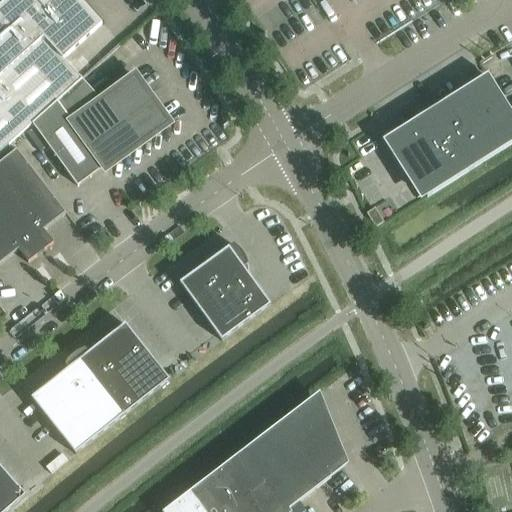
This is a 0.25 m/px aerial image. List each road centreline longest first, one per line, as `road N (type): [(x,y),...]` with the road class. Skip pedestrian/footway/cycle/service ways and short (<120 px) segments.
road 1 (unclassified): [(0,351),(284,146)]
road 2 (unclassified): [(429,456),(366,301),(284,146)]
road 3 (unclassified): [(284,146),(511,1)]
road 4 (unclassified): [(284,146),(191,0)]
